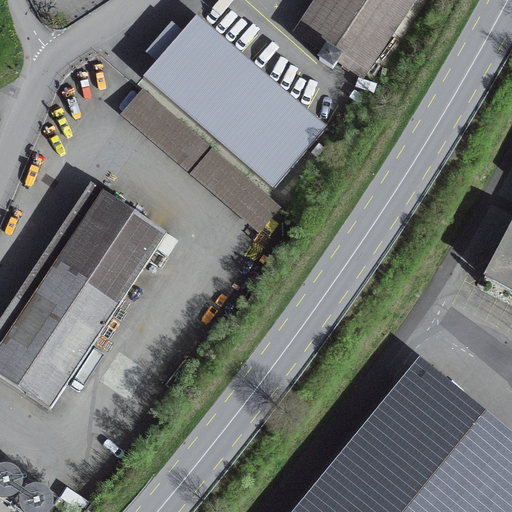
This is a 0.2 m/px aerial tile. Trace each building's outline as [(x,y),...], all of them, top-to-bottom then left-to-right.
[(331,0),(307,36),(327,49),(319,60),(333,69),(340,58),(359,71),(406,0),(331,0)] [(199,12),(144,75),(274,189),(330,126),(199,12)] [(126,115),(258,229),(277,208),(144,93),(126,115)] [(0,346),(0,376),(50,409),(166,234),(103,192),(0,346)] [(511,227),(485,278),(511,292),(511,227)] [(504,511),(511,503),(511,443),(421,369),(303,511),(504,511)] [(0,462),(0,492),(29,511),(47,511),(59,495),(3,458),(0,462)]
